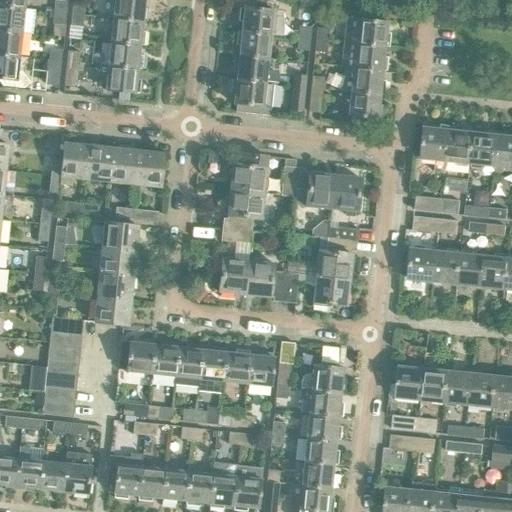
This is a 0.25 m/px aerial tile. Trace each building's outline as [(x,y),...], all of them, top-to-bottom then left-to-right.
[(0,0),(0,7),(23,10),(23,0),(0,0)] [(113,0),(112,20),(141,23),(141,22),(145,23),(146,9),(142,9),(143,0),(113,0)] [(236,32),(235,33),(269,36),(269,35),(282,36),(283,25),(282,11),(277,11),(278,0),(277,0),(252,0),(251,8),(243,7),(243,8),(238,8),(237,21),(241,22),(240,32),(236,32)] [(54,1),(52,14),(64,15),(66,3),(54,1)] [(72,3),(71,15),(83,17),(84,4),(72,3)] [(0,32),(20,34),(23,10),(0,7),(0,32)] [(51,25),(53,25),(63,26),(64,15),(52,14),(51,25)] [(70,27),(81,28),(83,17),(71,15),(70,27)] [(342,43),(383,48),(387,48),(389,35),(385,34),(386,23),(345,18),(342,43)] [(112,20),(109,43),(138,46),(142,47),(144,33),(140,33),(141,23),(112,20)] [(298,27),(297,39),(309,40),(310,29),(298,27)] [(316,28),(316,40),(327,41),(328,28),(316,28)] [(0,55),(18,58),(20,34),(0,32),(0,55)] [(233,56),(233,57),(266,60),(269,36),(235,33),(234,45),(238,45),(237,56),(233,56)] [(297,39),(295,51),(307,52),(309,40),(297,39)] [(316,40),(315,52),(326,53),(327,41),(316,40)] [(109,43),(107,67),(98,66),(136,71),(136,70),(140,70),(141,57),(137,56),(138,46),(109,43)] [(339,67),(344,67),(344,68),(381,71),(385,72),(386,58),(382,58),(383,48),(342,43),(339,67)] [(49,50),(47,61),(59,62),(60,51),(49,50)] [(67,52),(66,63),(78,64),(79,53),(67,52)] [(0,85),(1,87),(23,89),(28,85),(20,73),(16,73),(18,58),(0,55),(0,85)] [(235,70),(234,80),(272,84),(277,84),(279,70),(265,71),(266,60),(233,57),(231,69),(235,70)] [(45,85),(56,87),(59,62),(47,61),(45,85)] [(66,63),(63,87),(75,89),(78,64),(66,63)] [(135,80),(136,71),(98,66),(98,73),(100,76),(106,76),(104,92),(133,95),(134,93),(138,94),(139,81),(135,80)] [(380,82),(381,71),(344,68),(343,77),(338,88),(338,91),(339,91),(378,95),(382,95),(383,82),(380,82)] [(292,74),(291,86),(303,87),(304,76),(292,74)] [(310,76),(309,88),(321,89),(322,78),(310,76)] [(231,105),(234,105),(233,113),(268,117),(271,87),(272,84),(234,80),(230,80),(228,93),(233,93),(231,105)] [(289,110),(300,111),(303,87),(291,86),(289,110)] [(309,88),(306,112),(318,114),(321,89),(309,88)] [(378,95),(339,91),(348,92),(346,117),(375,121),(375,119),(379,119),(380,106),(377,106),(378,95)] [(420,159),(436,161),(435,173),(443,174),(448,126),(439,125),(438,130),(423,128),(420,159)] [(448,126),(443,174),(446,174),(446,162),(469,164),(472,134),(457,132),(458,127),(448,126)] [(472,134),(469,164),(493,167),(496,131),(487,130),(486,135),(472,134)] [(496,131),(493,167),(511,169),(511,137),(505,137),(506,132),(496,131)] [(61,160),(60,176),(58,186),(70,187),(71,180),(84,181),(88,147),(63,144),(61,160)] [(88,147),(84,181),(109,184),(113,149),(88,147)] [(113,149),(109,184),(133,187),(137,152),(113,149)] [(137,152),(133,187),(159,190),(163,154),(137,152)] [(230,166),(227,192),(261,196),(261,194),(265,194),(267,180),(263,179),(265,159),(235,156),(234,167),(230,166)] [(51,159),(49,175),(60,176),(61,160),(51,159)] [(278,198),(289,199),(292,169),(281,168),(278,198)] [(292,169),(289,199),(304,200),(303,209),(329,211),(333,177),(304,174),(304,171),(292,169)] [(58,194),(58,186),(60,176),(49,175),(48,193),(58,194)] [(333,177),(329,211),(354,214),(354,213),(358,213),(359,200),(356,199),(358,180),(333,177)] [(222,220),(221,231),(249,234),(250,219),(259,220),(261,196),(227,192),(224,220),(222,220)] [(0,195),(0,220),(8,221),(10,196),(1,195),(0,195)] [(441,199),(416,197),(414,211),(439,213),(441,199)] [(458,216),(460,202),(441,199),(439,213),(458,216)] [(65,212),(80,214),(81,205),(66,203),(65,212)] [(81,205),(80,214),(99,216),(100,207),(81,205)] [(40,207),(39,225),(50,226),(52,208),(40,207)] [(488,208),(471,207),(470,217),(487,218),(488,208)] [(507,210),(488,208),(487,218),(506,220),(507,210)] [(114,219),(130,221),(131,211),(116,209),(114,219)] [(131,211),(130,221),(156,224),(157,214),(131,211)] [(414,217),(412,231),(437,233),(439,219),(414,217)] [(458,222),(439,219),(437,233),(456,236),(458,222)] [(487,224),(470,223),(469,233),(486,234),(487,224)] [(102,224),(100,249),(134,253),(137,228),(102,224)] [(506,226),(487,224),(486,234),(505,236),(506,226)] [(39,225),(37,242),(48,243),(50,226),(39,225)] [(55,227),(53,244),(64,245),(66,228),(55,227)] [(327,228),(326,239),(355,242),(356,231),(327,228)] [(221,231),(219,242),(248,245),(249,234),(221,231)] [(316,253),(313,278),(348,282),(351,253),(353,254),(355,242),(326,239),(324,254),(316,253)] [(53,244),(52,261),(62,262),(64,245),(53,244)] [(100,249),(97,274),(132,278),(134,253),(100,249)] [(411,250),(407,281),(432,283),(435,253),(411,250)] [(435,253),(432,283),(456,285),(459,255),(435,253)] [(459,255),(456,285),(480,288),(483,257),(459,255)] [(35,257),(33,273),(44,275),(46,258),(35,257)] [(483,257),(480,288),(504,290),(507,260),(483,257)] [(220,294),(242,296),(246,262),(224,260),(224,261),(220,260),(218,274),(222,274),(220,294)] [(246,262),(242,296),(271,299),(270,303),(282,304),(285,274),(271,273),(271,265),(246,262)] [(33,273),(31,290),(47,292),(48,281),(43,280),(44,275),(33,273)] [(97,274),(95,298),(129,302),(132,278),(97,274)] [(285,274),(282,304),(293,305),(296,276),(285,274)] [(48,281),(47,292),(58,293),(60,276),(49,275),(49,281),(48,281)] [(325,309),(325,305),(345,307),(348,282),(313,278),(311,304),(312,304),(311,308),(325,309)] [(197,284),(188,293),(198,302),(206,293),(197,284)] [(95,298),(92,324),(126,327),(129,302),(95,298)] [(50,319),(48,332),(79,335),(80,322),(50,319)] [(48,332),(47,346),(78,349),(79,335),(48,332)] [(125,372),(150,375),(153,346),(152,346),(153,343),(139,342),(139,345),(128,344),(125,372)] [(277,363),(275,388),(287,389),(289,364),(292,364),(294,344),(280,342),(278,363),(277,363)] [(153,346),(150,375),(174,377),(176,349),(177,345),(163,344),(163,347),(153,346)] [(47,346),(45,360),(76,363),(78,349),(47,346)] [(176,349),(174,377),(173,385),(196,388),(200,348),(187,346),(187,350),(176,349)] [(200,348),(196,388),(197,388),(196,392),(220,394),(224,354),(223,354),(223,350),(210,349),(209,352),(201,352),(201,348),(200,348)] [(224,354),(220,394),(221,394),(223,382),(245,385),(247,356),(247,353),(234,351),(233,355),(224,354)] [(247,356),(245,385),(268,387),(272,359),(271,359),(271,355),(258,354),(257,357),(247,356)] [(45,360),(44,373),(75,376),(76,363),(45,360)] [(396,398),(420,400),(424,365),(413,364),(413,369),(399,368),(396,398)] [(424,365),(420,400),(444,403),(447,372),(432,371),(432,366),(424,365)] [(299,390),(339,394),(343,394),(344,381),(341,380),(341,372),(341,370),(336,369),(319,368),(312,367),(311,375),(309,374),(305,375),(302,377),(301,382),(300,390),(299,390)] [(447,372),(444,403),(468,405),(472,370),(462,369),(461,374),(447,372)] [(472,370),(468,405),(492,408),(495,377),(480,376),(480,371),(472,370)] [(44,373),(43,387),(74,390),(75,376),(44,373)] [(495,377),(492,408),(511,409),(511,374),(510,375),(509,379),(495,377)] [(43,387),(41,400),(72,403),(74,390),(43,387)] [(286,399),(287,389),(275,388),(274,398),(286,399)] [(299,390),(298,400),(301,401),(300,415),(308,415),(337,418),(340,418),(342,405),(338,404),(339,394),(299,390)] [(41,400),(40,415),(71,418),(72,403),(41,400)] [(123,416),(146,418),(147,406),(124,404),(123,416)] [(147,406),(146,418),(156,419),(157,407),(147,406)] [(181,422),(193,423),(194,411),(182,410),(181,422)] [(194,411),(193,423),(205,424),(206,412),(194,411)] [(229,427),(240,428),(242,416),(230,415),(229,427)] [(337,418),(308,415),(305,439),(334,442),(334,441),(338,442),(339,428),(336,428),(337,418)] [(242,416),(240,428),(252,429),(253,418),(242,416)] [(393,416),(391,430),(417,432),(418,418),(393,416)] [(4,428),(20,429),(21,419),(5,417),(4,428)] [(418,418),(417,432),(435,434),(436,420),(418,418)] [(21,419),(20,429),(37,431),(38,420),(21,419)] [(52,433),(69,434),(70,424),(53,422),(52,433)] [(131,434),(145,435),(146,424),(132,423),(131,434)] [(271,423),(270,436),(283,437),(284,424),(271,423)] [(70,424),(69,434),(86,436),(87,426),(70,424)] [(146,424),(145,435),(155,436),(156,425),(146,424)] [(447,436),(465,438),(466,427),(448,425),(447,436)] [(495,441),(511,442),(511,427),(496,426),(495,441)] [(180,439),(191,440),(192,428),(181,427),(180,439)] [(466,427),(465,438),(483,440),(484,430),(466,427)] [(192,428),(191,440),(203,441),(204,429),(192,428)] [(227,444),(239,445),(240,434),(229,433),(227,444)] [(240,434),(239,445),(250,446),(251,435),(240,434)] [(282,447),(283,437),(270,436),(269,446),(282,447)] [(390,436),(389,450),(415,452),(416,439),(390,436)] [(305,439),(303,463),(332,466),(336,466),(337,453),(333,452),(334,442),(305,439)] [(416,439),(415,452),(433,454),(434,441),(416,439)] [(446,452),(463,454),(464,443),(447,442),(446,452)] [(464,443),(463,454),(482,455),(483,445),(464,443)] [(493,461),(510,463),(511,449),(494,447),(493,461)] [(65,466),(63,492),(87,495),(88,486),(92,455),(67,452),(66,456),(65,466)] [(114,487),(113,496),(114,496),(114,500),(127,501),(128,497),(138,498),(138,502),(138,503),(141,469),(142,457),(130,456),(130,460),(109,458),(107,486),(114,487)] [(0,458),(0,485),(14,487),(17,460),(0,458)] [(17,460),(14,487),(38,490),(41,463),(17,460)] [(41,463),(38,490),(63,492),(65,466),(55,464),(41,463)] [(212,476),(209,505),(209,509),(221,510),(222,506),(232,507),(232,511),(237,467),(236,467),(236,466),(213,463),(212,476)] [(303,463),(300,487),(329,490),(333,490),(335,476),(331,476),(332,466),(303,463)] [(237,467),(232,511),(234,511),(245,511),(246,509),(257,510),(261,469),(237,467)] [(141,469),(138,503),(151,504),(152,499),(162,500),(164,471),(141,469)] [(164,471),(162,500),(162,505),(175,506),(175,502),(185,503),(188,474),(164,471)] [(267,471),(266,484),(277,485),(279,472),(267,471)] [(188,474),(185,503),(186,503),(186,507),(199,509),(199,504),(209,505),(212,476),(188,474)] [(378,502),(376,511),(408,511),(411,484),(411,483),(410,491),(386,489),(385,503),(378,502)] [(481,511),(505,511),(506,502),(508,490),(507,490),(508,484),(500,483),(499,493),(497,493),(483,491),(483,492),(481,511)] [(274,511),(275,507),(277,485),(266,484),(264,506),(262,511),(274,511)] [(411,484),(408,511),(432,511),(435,486),(411,484)] [(289,486),(287,498),(295,499),(293,511),(330,511),(332,500),(328,500),(329,490),(300,487),(289,486)] [(435,486),(432,511),(456,511),(459,497),(459,490),(449,489),(449,495),(435,494),(436,486),(435,486)] [(459,497),(456,511),(481,511),(483,492),(459,490),(459,497)]
